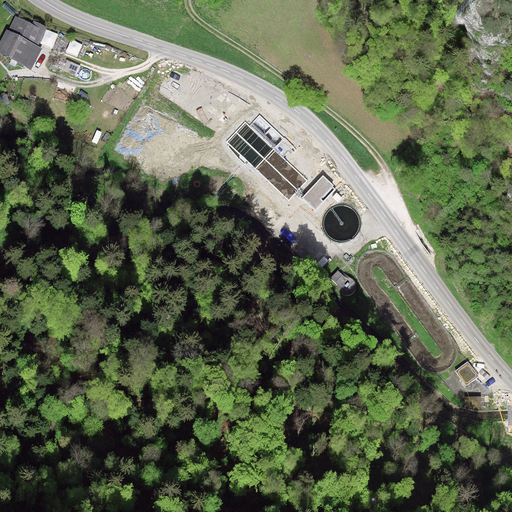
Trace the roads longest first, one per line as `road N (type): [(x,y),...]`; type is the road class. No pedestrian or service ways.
road 1 (tertiary): [(511,380),(301,114),(241,77),(42,0)]
road 2 (track): [(188,0),(193,17),(319,100),(381,159),(381,211)]
